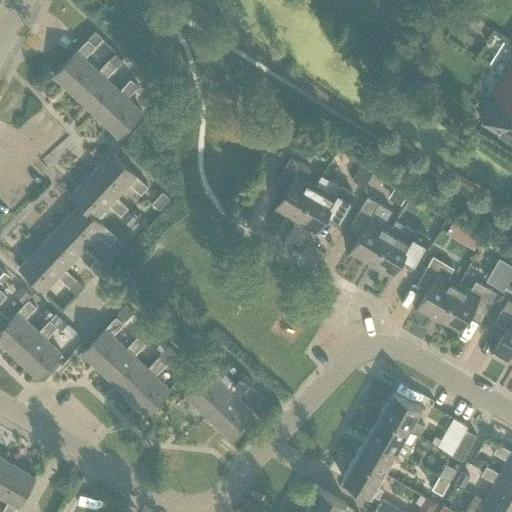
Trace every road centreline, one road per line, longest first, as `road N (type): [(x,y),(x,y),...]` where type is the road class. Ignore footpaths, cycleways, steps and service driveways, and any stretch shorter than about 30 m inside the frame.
road 1 (residential): [(394,347),(373,347),(344,364),(213,500),(180,505),(145,489)]
road 2 (residential): [(394,347),(375,305),(248,229)]
road 3 (residential): [(145,489),(0,403)]
road 4 (residential): [(511,416),(394,347)]
